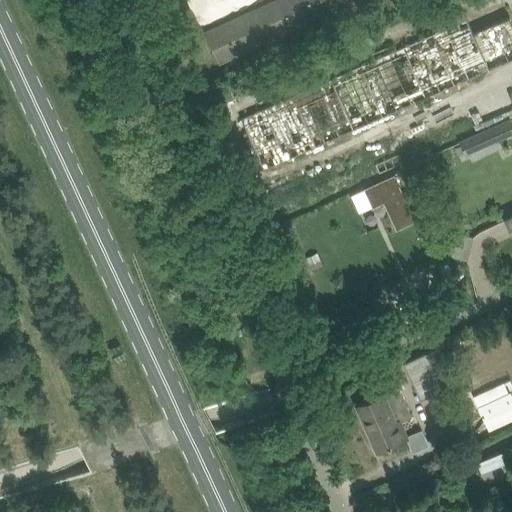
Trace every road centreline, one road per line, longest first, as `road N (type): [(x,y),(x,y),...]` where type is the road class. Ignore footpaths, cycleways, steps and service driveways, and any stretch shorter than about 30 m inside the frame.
road 1 (primary): [(0,8),(222,511)]
road 2 (residential): [(293,394),(127,0)]
road 3 (residential): [(511,295),(293,394)]
road 4 (residential): [(339,511),(293,394)]
